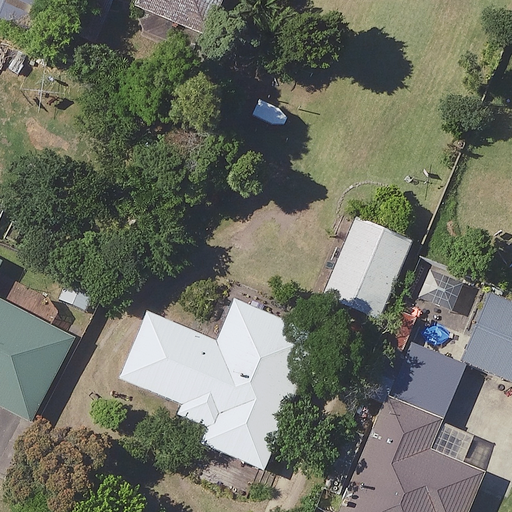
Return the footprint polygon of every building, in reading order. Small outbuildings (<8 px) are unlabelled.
[(36,0),(0,0),(0,7),(31,17),(36,0)] [(111,0),(72,0),(61,26),(93,41),(111,0)] [(205,37),(222,0),(137,0),(135,4),(205,37)] [(11,204),(0,199),(0,230),(1,231),(11,204)] [(409,240),(354,215),(320,289),(376,314),(409,240)] [(0,266),(5,256),(0,253),(0,401),(31,417),(73,333),(0,296),(0,266)] [(511,301),(484,291),(458,359),(511,380),(511,301)] [(290,318),(231,295),(214,337),(144,309),(118,375),(207,411),(196,438),(260,464),(300,363),(293,360),(290,318)] [(436,414),(384,393),(336,511),(463,511),(480,470),(422,447),(436,414)]
